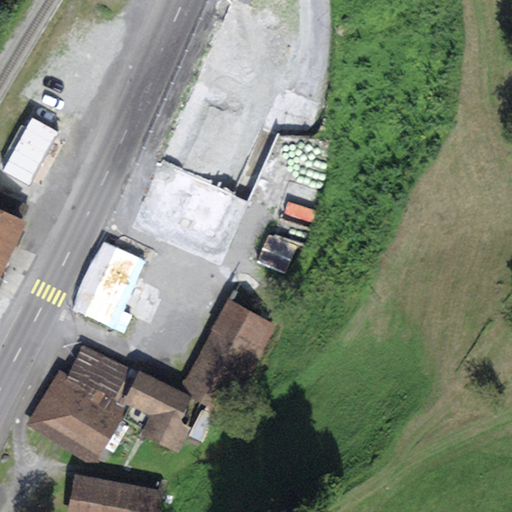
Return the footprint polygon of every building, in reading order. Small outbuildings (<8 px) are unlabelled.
[(222,0),(155,155),(164,159),(237,190),(246,194),(316,31),(243,0),(222,0)] [(164,159),(140,216),(213,247),(237,190),(164,159)] [(330,187),(288,174),(270,233),(312,247),(330,187)] [(0,270),(22,223),(0,213),(0,270)] [(159,256),(114,233),(76,309),(121,332),(159,256)] [(252,246),(226,267),(238,281),(264,260),(252,246)] [(258,326),(223,311),(200,363),(234,378),(258,326)] [(142,376),(80,343),(41,416),(103,449),(130,400),(142,376)] [(195,401),(142,376),(130,400),(157,413),(148,432),(174,445),(195,401)] [(150,511),(156,486),(79,471),(71,511),(73,511),(150,511)]
